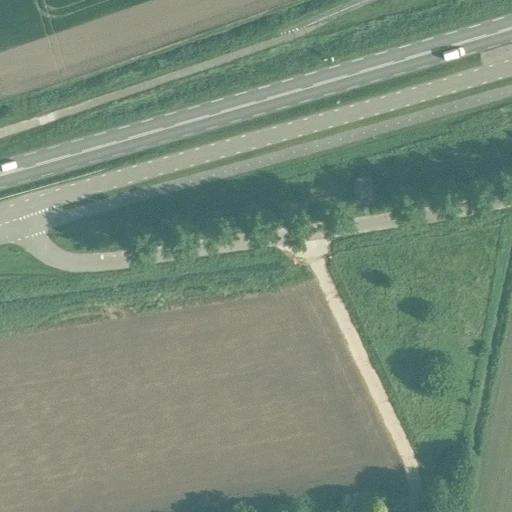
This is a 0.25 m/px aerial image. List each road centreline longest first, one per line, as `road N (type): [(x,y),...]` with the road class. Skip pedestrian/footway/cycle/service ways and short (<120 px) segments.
road 1 (primary): [(0,176),(511,33)]
road 2 (unclassified): [(18,211),(44,250),(70,262),(104,263),(511,199)]
road 3 (unclassified): [(18,211),(511,67)]
